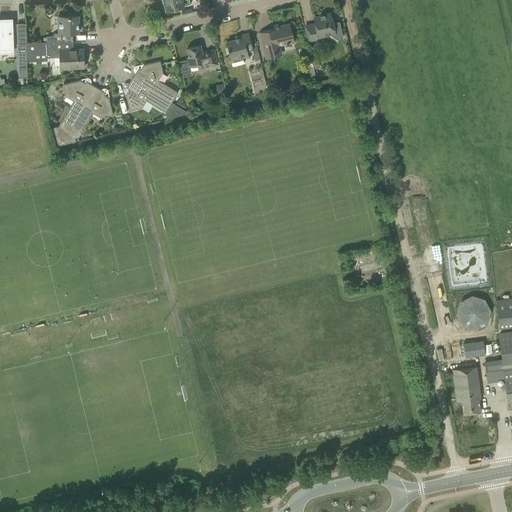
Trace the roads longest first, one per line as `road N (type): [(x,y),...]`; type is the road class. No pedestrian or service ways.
road 1 (track): [(455,468),(344,0)]
road 2 (residential): [(274,0),(134,35),(120,26),(113,0)]
road 3 (tertiary): [(399,496),(394,484),(375,477),(306,491),(294,511)]
